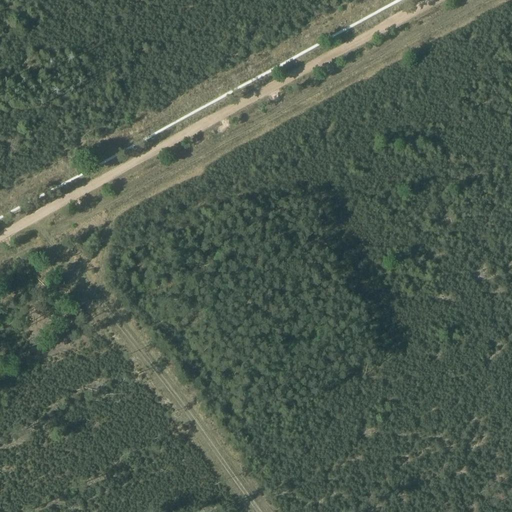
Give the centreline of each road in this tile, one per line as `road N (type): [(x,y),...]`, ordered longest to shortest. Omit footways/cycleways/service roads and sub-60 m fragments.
road 1 (track): [(44,235),(479,0)]
road 2 (track): [(0,233),(435,0)]
road 3 (track): [(261,511),(160,372),(29,217)]
